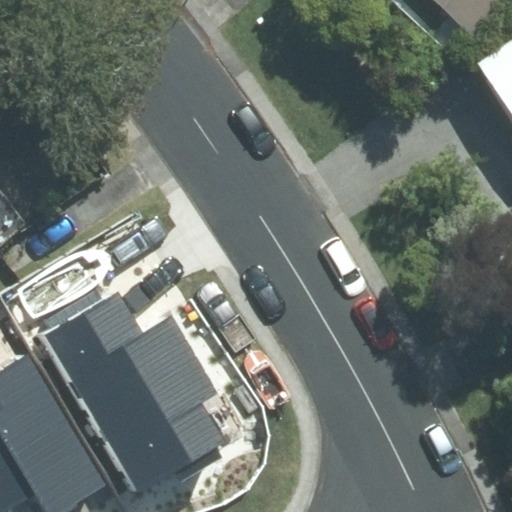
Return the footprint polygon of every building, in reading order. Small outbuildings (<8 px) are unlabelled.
[(443,0),(478,31),(506,0),(443,0)] [(511,30),(477,53),(511,106),(511,30)] [(0,243),(30,221),(0,182),(0,243)] [(48,331),(40,336),(134,494),(224,441),(200,402),(217,392),(172,316),(145,332),(119,288),(101,299),(95,289),(42,320),(48,331)] [(0,363),(0,507),(11,501),(33,487),(47,511),(64,511),(108,486),(25,349),(0,363)]
